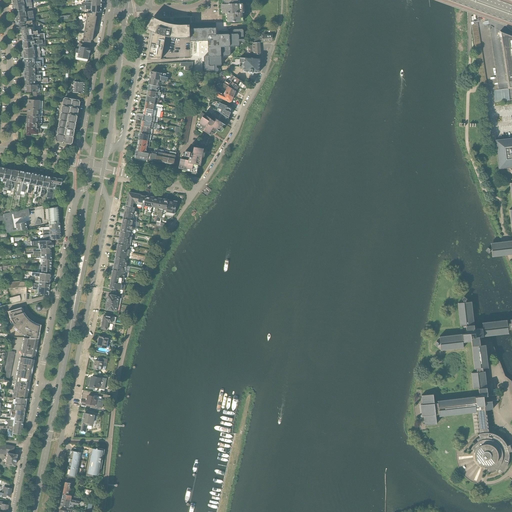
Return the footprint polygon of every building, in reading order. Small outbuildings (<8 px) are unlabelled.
[(224,0),(225,4),(222,4),(222,14),(227,14),(227,22),(242,22),(242,13),(243,13),(243,4),(240,4),(239,0),(224,0)] [(511,0),(507,0),(506,1),(505,2),(504,3),(503,4),(502,5),(502,6),(501,7),(501,8),(501,10),(500,12),(500,13),(500,14),(501,16),(501,18),(502,19),(502,20),(503,22),(504,23),(505,25),(506,26),(507,27),(508,29),(511,31),(511,0)] [(15,11),(26,10),(25,6),(27,6),(27,7),(32,6),(32,3),(14,5),(15,11)] [(85,28),(94,29),(97,13),(88,13),(80,14),(79,21),(86,22),(85,28)] [(16,23),(31,21),(30,19),(34,18),(34,15),(15,17),(16,23)] [(172,24),(168,23),(165,22),(162,21),(159,20),(158,24),(155,24),(153,32),(152,36),(151,42),(149,51),(148,60),(161,59),(163,51),(164,43),(165,37),(172,38),(178,38),(184,39),(190,38),(190,25),(182,25),(180,25),(177,25),(172,24)] [(20,29),(35,27),(34,22),(33,22),(33,21),(31,21),(16,23),(17,30),(20,29)] [(23,36),(37,34),(38,34),(38,31),(37,31),(35,31),(35,27),(20,29),(20,31),(21,34),(22,34),(23,36)] [(94,29),(85,28),(84,33),(77,32),(75,42),(81,43),(81,41),(83,40),(82,41),(91,43),(94,29)] [(243,48),(244,46),(243,44),(243,43),(244,43),(245,43),(245,42),(245,41),(245,40),(244,39),(243,30),(243,29),(234,30),(233,30),(233,34),(216,35),(216,28),(190,29),(191,41),(208,41),(209,56),(205,56),(205,57),(204,57),(205,70),(205,71),(215,70),(215,71),(215,72),(216,72),(217,72),(218,71),(219,71),(219,70),(219,69),(218,69),(218,68),(217,68),(217,66),(221,66),(221,65),(221,56),(230,56),(230,55),(230,47),(238,47),(238,46),(239,46),(239,45),(243,48)] [(511,35),(511,36),(510,35),(508,34),(507,34),(501,32),(500,32),(500,35),(501,40),(501,42),(502,44),(502,46),(503,55),(503,56),(505,65),(505,67),(506,76),(507,78),(507,80),(507,81),(508,87),(508,88),(510,88),(511,87),(511,35)] [(252,56),(257,57),(257,55),(260,55),(260,43),(262,42),(262,36),(253,37),(253,43),(253,45),(244,46),(243,48),(248,47),(248,55),(252,54),(252,56)] [(24,48),(34,48),(34,45),(39,44),(39,47),(46,47),(45,40),(42,40),(23,42),(23,45),(22,45),(23,48),(24,48)] [(76,53),(75,57),(88,59),(89,52),(90,52),(91,49),(90,49),(90,45),(84,44),(83,48),(79,47),(79,49),(76,49),(75,53),(76,53)] [(24,59),(39,58),(38,54),(41,54),(41,51),(38,51),(38,47),(34,48),(24,48),(24,54),(23,55),(23,58),(24,58),(24,59)] [(257,57),(252,56),(252,58),(241,58),(241,67),(244,67),(243,72),(249,72),(249,73),(253,74),(254,72),(259,73),(260,59),(257,59),(257,57)] [(185,71),(192,71),(193,62),(187,63),(187,62),(181,63),(181,67),(185,67),(185,71)] [(150,79),(160,80),(161,81),(164,81),(167,82),(168,78),(165,77),(166,74),(152,71),(151,72),(150,73),(150,75),(151,76),(150,79)] [(232,82),(240,87),(243,82),(232,75),(230,78),(233,80),(232,82)] [(238,90),(240,87),(232,82),(231,81),(229,84),(225,81),(224,83),(236,91),(237,89),(238,90)] [(74,82),(73,93),(84,94),(85,83),(74,82)] [(233,97),(236,91),(224,83),(222,86),(226,89),(224,93),(224,94),(217,91),(215,95),(230,102),(231,101),(233,97)] [(148,91),(161,93),(162,93),(163,87),(159,86),(149,84),(148,86),(148,87),(148,88),(148,91)] [(146,102),(157,105),(158,102),(159,103),(160,98),(147,96),(146,102)] [(71,145),(80,100),(65,98),(57,142),(63,143),(64,142),(65,142),(65,143),(71,145)] [(28,109),(40,109),(41,100),(29,100),(28,109)] [(229,118),(231,111),(231,110),(231,109),(231,108),(230,108),(220,103),(217,111),(219,112),(229,118)] [(144,115),(155,117),(160,117),(161,111),(156,110),(145,108),(144,115)] [(226,125),(229,118),(219,112),(217,115),(214,113),(213,113),(211,111),(210,113),(209,112),(208,114),(215,118),(226,125)] [(226,125),(215,118),(213,120),(201,112),(199,117),(201,119),(196,126),(200,128),(199,129),(203,132),(203,131),(212,136),(214,133),(215,134),(217,130),(220,131),(221,132),(224,128),(222,127),(224,124),(226,125)] [(142,121),(154,123),(155,117),(144,115),(142,121)] [(141,127),(153,129),(157,130),(158,123),(154,123),(142,121),(141,127)] [(39,133),(41,134),(41,129),(46,129),(46,131),(50,131),(51,124),(42,124),(28,123),(27,124),(27,127),(28,134),(27,135),(31,135),(31,134),(34,135),(39,133)] [(140,133),(152,135),(153,129),(141,127),(140,133)] [(139,139),(150,141),(152,135),(140,133),(139,139)] [(511,137),(495,140),(498,169),(511,167),(511,178),(511,180),(511,179),(511,182),(510,183),(511,202),(511,209),(509,210),(511,232),(511,240),(491,243),(492,249),(490,249),(488,248),(486,251),(489,253),(490,252),(490,251),(492,251),(493,257),(511,254),(511,319),(511,323),(507,324),(507,320),(483,323),(483,328),(475,329),(472,302),(466,302),(466,300),(467,299),(464,297),(462,300),(463,301),(463,302),(464,303),(459,303),(461,326),(466,326),(467,334),(440,337),(440,343),(438,343),(437,341),(434,344),(437,347),(438,346),(438,345),(439,345),(440,345),(440,351),(464,348),(463,342),(471,341),(475,369),(477,369),(477,372),(471,373),(473,388),(479,388),(480,396),(438,401),(438,403),(435,404),(434,394),(422,396),(423,405),(421,405),(422,416),(424,416),(425,425),(437,424),(436,415),(439,414),(440,417),(473,413),(477,412),(478,414),(478,415),(477,416),(477,418),(478,418),(478,419),(477,419),(478,422),(479,422),(479,423),(478,423),(478,425),(479,425),(479,426),(478,426),(478,429),(480,429),(480,430),(478,430),(479,432),(480,432),(480,433),(478,434),(478,435),(479,434),(480,437),(478,438),(477,439),(478,441),(477,442),(475,444),(473,446),(472,447),(471,449),(472,449),(474,450),(474,451),(473,452),(475,453),(475,454),(475,456),(475,458),(475,459),(476,460),(477,462),(478,463),(479,464),(479,465),(482,466),(485,467),(486,467),(486,468),(486,469),(487,469),(489,469),(489,471),(488,471),(490,471),(491,471),(494,470),(495,469),(497,471),(496,471),(497,471),(498,471),(500,469),(502,471),(501,472),(502,473),(503,471),(504,470),(506,466),(507,465),(508,463),(509,461),(509,458),(509,457),(509,455),(509,452),(511,451),(511,450),(511,448),(511,446),(510,444),(507,446),(507,445),(506,443),(505,442),(504,440),(502,439),(500,437),(498,435),(494,434),(491,433),(488,432),(489,431),(488,429),(487,429),(487,428),(488,428),(488,425),(487,425),(487,424),(488,424),(488,422),(486,422),(486,421),(487,421),(487,418),(486,418),(486,417),(487,417),(487,414),(486,415),(485,414),(486,414),(485,410),(493,409),(492,401),(484,402),(484,396),(488,396),(487,387),(485,371),(483,372),(483,368),(488,367),(486,345),(480,345),(479,337),(483,337),(509,334),(508,330),(511,329),(511,331),(511,137)] [(137,151),(148,153),(150,141),(139,139),(137,151)] [(182,169),(182,170),(187,171),(192,172),(192,173),(196,174),(197,173),(199,165),(201,165),(202,157),(204,157),(205,153),(203,152),(204,149),(192,146),(191,152),(186,151),(185,156),(189,157),(189,160),(181,158),(179,168),(182,169)] [(155,161),(161,162),(164,151),(158,149),(155,161)] [(161,162),(167,163),(170,152),(164,150),(164,151),(161,162)] [(148,159),(150,160),(152,151),(151,151),(151,153),(148,153),(137,151),(136,151),(135,157),(136,157),(136,160),(138,160),(147,162),(148,159)] [(170,152),(167,163),(174,165),(176,153),(170,152)] [(4,187),(8,188),(11,169),(5,168),(2,182),(5,182),(4,187)] [(15,185),(16,184),(18,171),(11,169),(8,188),(7,191),(11,191),(12,184),(15,185)] [(20,196),(20,192),(24,172),(18,171),(16,184),(18,185),(17,191),(18,191),(17,196),(20,196)] [(25,186),(28,187),(31,173),(24,172),(20,192),(24,192),(25,186)] [(32,187),(34,188),(37,175),(36,174),(37,174),(36,173),(34,173),(33,174),(31,173),(28,187),(27,193),(31,194),(32,187)] [(37,192),(40,192),(43,176),(43,175),(42,174),(41,174),(40,174),(40,175),(37,175),(34,188),(33,194),(37,195),(37,192)] [(44,190),(47,190),(48,187),(50,177),(49,177),(48,175),(47,175),(46,176),(43,176),(40,192),(39,197),(43,197),(44,190)] [(50,177),(48,187),(55,189),(56,184),(61,185),(61,183),(62,183),(62,181),(61,181),(62,179),(50,177)] [(136,204),(138,205),(139,195),(129,193),(126,206),(133,207),(134,203),(136,204)] [(144,208),(144,206),(146,196),(139,195),(138,205),(137,206),(144,208)] [(150,216),(152,207),(154,198),(146,196),(144,206),(148,206),(146,215),(150,216)] [(157,217),(157,218),(161,199),(154,198),(152,207),(155,208),(153,217),(157,217)] [(166,213),(166,214),(169,200),(168,200),(161,199),(157,218),(157,217),(156,221),(160,222),(163,210),(166,210),(166,213)] [(169,200),(166,214),(172,215),(175,212),(176,208),(177,208),(178,204),(170,203),(171,201),(169,200)] [(59,223),(58,220),(58,214),(57,206),(47,208),(48,209),(47,209),(43,210),(43,221),(47,220),(48,220),(49,225),(59,223)] [(125,212),(137,214),(137,212),(135,211),(136,207),(135,207),(133,207),(126,206),(125,212)] [(29,215),(28,209),(19,211),(13,212),(13,214),(14,219),(29,215)] [(124,218),(136,221),(137,217),(138,215),(137,215),(137,214),(125,212),(124,218)] [(4,220),(7,233),(13,232),(9,214),(3,215),(4,220)] [(122,225),(136,227),(137,221),(136,221),(124,218),(122,225)] [(25,222),(16,224),(17,231),(27,229),(25,222)] [(121,231),(133,234),(133,230),(134,230),(136,230),(137,228),(136,227),(122,225),(121,231)] [(120,238),(132,240),(132,237),(133,234),(121,231),(120,238)] [(119,244),(130,246),(131,243),(132,240),(120,238),(119,244)] [(31,246),(38,245),(39,249),(50,248),(50,242),(49,240),(43,241),(31,242),(31,246)] [(117,251),(129,253),(130,250),(129,250),(130,246),(119,244),(117,251)] [(116,257),(128,259),(128,256),(129,256),(129,253),(117,251),(116,257)] [(115,263),(127,266),(132,267),(129,266),(129,265),(127,265),(127,263),(128,259),(116,257),(115,263)] [(114,270),(125,272),(126,268),(126,269),(127,266),(115,263),(114,270)] [(37,273),(50,274),(50,267),(40,266),(38,266),(37,273)] [(112,276),(124,279),(126,279),(127,278),(124,277),(125,275),(124,275),(125,272),(114,270),(112,276)] [(36,281),(49,282),(50,276),(50,274),(37,273),(31,272),(31,276),(36,277),(36,281)] [(111,282),(123,284),(123,281),(124,281),(124,279),(112,276),(111,282)] [(123,284),(111,282),(110,289),(113,290),(113,291),(115,291),(115,289),(120,290),(119,290),(121,290),(120,293),(123,294),(123,290),(125,291),(126,285),(123,284)] [(48,288),(32,286),(32,289),(31,289),(30,296),(34,296),(35,293),(39,294),(48,295),(48,288)] [(107,302),(119,304),(120,297),(123,298),(124,295),(118,294),(118,296),(117,296),(111,295),(111,296),(108,295),(107,302)] [(119,304),(107,302),(106,309),(108,309),(108,310),(113,311),(112,313),(119,315),(119,311),(118,311),(119,304)] [(29,338),(38,339),(39,332),(40,325),(35,323),(32,322),(28,319),(25,315),(23,312),(21,308),(14,310),(14,309),(7,311),(10,320),(11,320),(12,322),(13,323),(13,324),(14,325),(16,327),(14,329),(17,331),(17,332),(17,331),(20,334),(21,332),(23,333),(25,335),(25,334),(27,335),(26,335),(29,337),(29,338)] [(102,329),(108,330),(108,327),(109,322),(113,323),(115,323),(116,317),(114,317),(105,315),(102,329)] [(98,346),(107,348),(109,348),(111,337),(108,336),(108,339),(100,337),(98,346)] [(492,343),(490,342),(483,337),(492,344),(504,376),(511,381),(511,390),(511,384),(511,381),(505,376),(492,343)] [(20,354),(34,357),(38,339),(29,338),(24,338),(20,354)] [(16,376),(30,379),(33,360),(34,360),(20,357),(16,376)] [(94,369),(105,371),(106,367),(108,360),(101,358),(101,361),(95,360),(94,369)] [(12,398),(26,398),(30,379),(16,376),(12,398)] [(90,388),(98,389),(98,388),(100,389),(102,379),(92,377),(90,388)] [(94,399),(95,396),(94,396),(94,395),(91,395),(90,396),(88,396),(86,405),(102,408),(104,401),(97,400),(97,399),(94,399)] [(81,431),(86,432),(88,425),(92,426),(92,424),(93,425),(95,415),(91,414),(91,412),(89,412),(88,414),(85,413),(81,431)] [(14,420),(23,422),(23,420),(23,421),(24,420),(24,419),(24,418),(23,418),(23,416),(9,414),(7,413),(6,416),(14,418),(14,420)] [(22,428),(8,426),(4,426),(0,426),(0,427),(0,432),(7,434),(6,436),(12,437),(13,434),(21,435),(22,428)] [(499,483),(503,481),(504,480),(508,477),(503,480),(498,483),(494,484),(489,485),(484,485),(479,484),(472,482),(467,479),(463,475),(460,470),(457,464),(456,459),(456,455),(457,449),(458,445),(459,442),(458,442),(457,445),(456,450),(455,455),(455,460),(457,465),(459,470),(463,475),(467,479),(472,482),(479,485),(484,486),(489,486),(495,485),(499,483)] [(0,453),(6,455),(5,464),(14,466),(15,461),(17,461),(17,459),(16,459),(16,454),(13,454),(14,447),(7,445),(0,445),(0,453)] [(71,454),(70,458),(79,460),(80,459),(80,458),(81,458),(81,456),(82,453),(80,452),(80,449),(74,448),(73,451),(71,450),(70,454),(71,454)] [(86,475),(86,476),(93,476),(94,476),(93,476),(93,474),(99,474),(104,449),(97,448),(97,449),(91,448),(91,451),(89,451),(88,453),(90,454),(86,475)] [(80,465),(80,462),(81,461),(79,460),(70,458),(69,458),(69,460),(68,462),(69,462),(68,466),(78,468),(78,466),(80,466),(80,465)] [(78,474),(78,472),(79,468),(78,468),(68,466),(67,469),(68,470),(67,474),(76,476),(77,473),(78,474)] [(63,494),(69,495),(70,490),(71,491),(72,488),(70,488),(71,483),(65,482),(63,494)] [(0,492),(0,496),(6,497),(6,496),(10,496),(11,488),(4,487),(3,493),(0,492)] [(79,501),(62,498),(61,505),(71,507),(71,503),(79,505),(79,501)] [(5,502),(0,501),(0,505),(1,506),(0,510),(0,511),(3,511),(6,511),(8,505),(5,504),(5,502)]
